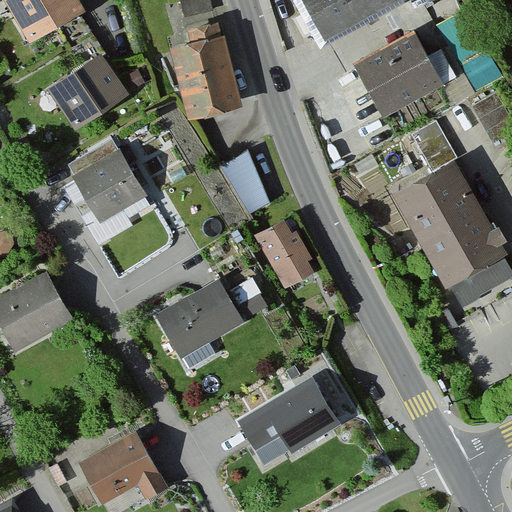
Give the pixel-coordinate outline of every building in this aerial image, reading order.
[(74,0),(8,0),(4,3),(29,42),(81,10),(74,0)] [(304,0),(325,38),(394,0),(304,0)] [(186,115),(240,102),(220,21),(190,28),(193,43),(170,48),(186,115)] [(412,31),(353,63),(382,118),(441,86),(412,31)] [(100,55),(46,92),(73,132),(127,95),(100,55)] [(248,210),(273,198),(250,148),(224,159),(248,210)] [(119,149),(71,175),(98,223),(146,196),(119,149)] [(453,160),(390,193),(442,290),(505,257),(453,160)] [(313,271),(284,221),(256,237),(284,287),(313,271)] [(44,274),(0,299),(0,330),(13,353),(62,326),(59,321),(67,316),(44,274)] [(249,316),(270,303),(253,276),(231,290),(249,316)] [(216,281),(154,318),(178,359),(241,323),(216,281)] [(339,426),(312,380),(236,424),(252,452),(279,436),(290,454),(339,426)] [(134,433),(78,464),(99,504),(136,485),(143,499),(165,486),(134,433)] [(17,511),(11,501),(0,507),(0,511),(17,511)]
